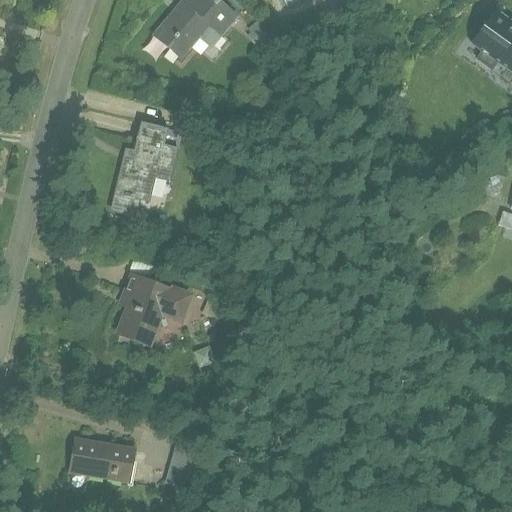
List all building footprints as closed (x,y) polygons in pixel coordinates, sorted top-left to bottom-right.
[(213,48),(238,19),(216,0),(188,0),(156,37),(181,59),(200,37),(213,48)] [(511,25),(493,12),(471,43),(482,51),(475,60),(491,73),(499,63),(511,72),(511,25)] [(170,183),(178,149),(165,146),(169,131),(141,124),(132,163),(125,161),(117,196),(133,200),(134,198),(149,201),(155,179),(170,183)] [(168,296),(131,282),(121,307),(128,310),(118,337),(148,348),(159,319),(181,327),(192,296),(172,288),(168,296)] [(129,485),(135,451),(75,440),(68,473),(129,485)]
